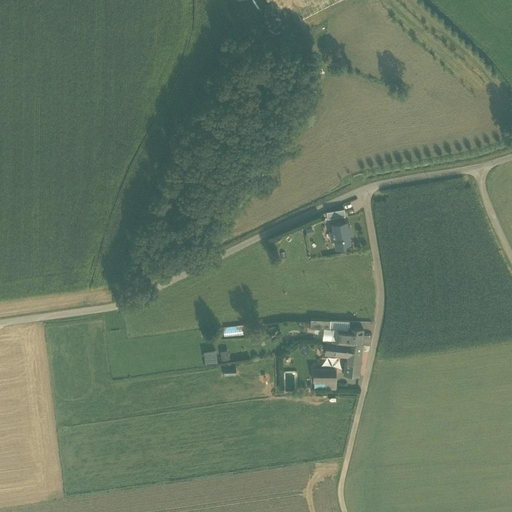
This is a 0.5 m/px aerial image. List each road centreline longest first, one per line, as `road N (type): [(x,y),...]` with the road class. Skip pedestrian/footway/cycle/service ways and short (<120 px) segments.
road 1 (unclassified): [(511,157),(364,189),(120,305),(0,322)]
road 2 (track): [(344,511),(339,484),(364,384)]
